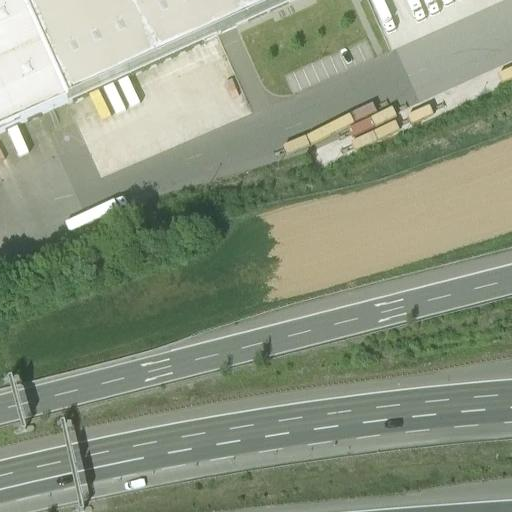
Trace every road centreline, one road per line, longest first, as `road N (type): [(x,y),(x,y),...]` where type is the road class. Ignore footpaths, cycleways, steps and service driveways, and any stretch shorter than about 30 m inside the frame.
road 1 (motorway): [(511,279),(0,409)]
road 2 (motorway): [(511,425),(147,472)]
road 3 (motorway): [(147,472),(0,506)]
road 4 (motorway): [(147,472),(0,491)]
